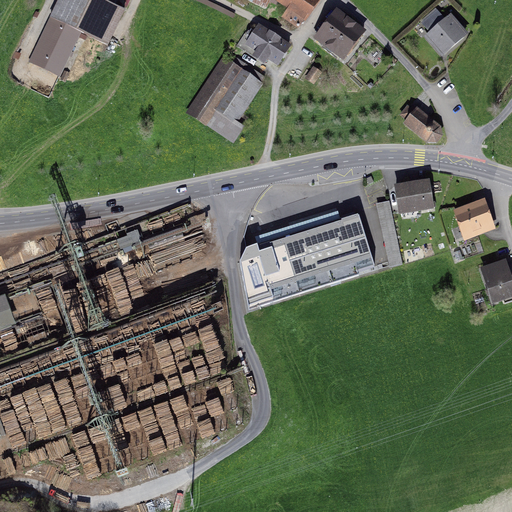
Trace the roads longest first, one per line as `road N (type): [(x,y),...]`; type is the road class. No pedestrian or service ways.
road 1 (secondary): [(0,223),(350,160),(459,164)]
road 2 (unclassified): [(342,0),(426,85),(462,152)]
road 3 (track): [(303,42),(277,81),(266,177)]
